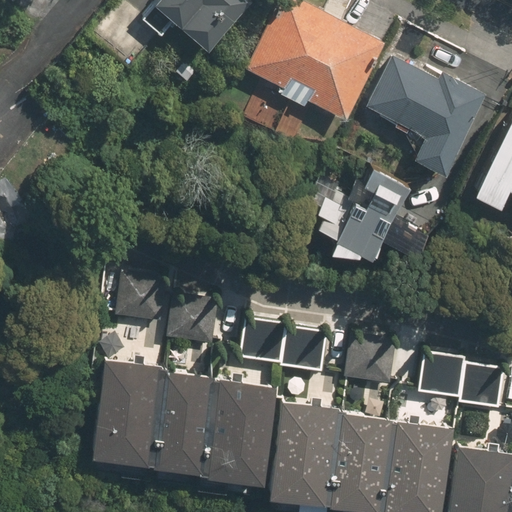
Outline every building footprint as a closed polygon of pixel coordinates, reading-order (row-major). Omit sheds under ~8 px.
[(149,0),(139,13),(122,0),(113,0),(86,34),(129,69),(170,18),(205,47),(242,0),(149,0)] [(301,102),(306,93),(345,113),(382,41),(303,0),(278,0),(246,62),(277,78),(272,87),(301,102)] [(452,48),(439,74),(391,50),(365,102),(423,131),(413,151),(445,167),(494,69),(452,48)] [(511,174),(511,106),(470,189),(498,203),(508,183),(511,174)] [(406,177),(366,159),(352,191),(330,182),(311,224),(333,234),(329,243),(369,261),(406,177)] [(168,273),(122,265),(114,311),(161,319),(168,273)] [(220,293),(173,285),(165,333),(212,341),(220,293)] [(286,317),(245,311),(238,353),(279,359),(286,317)] [(328,325),(286,317),(279,359),(321,366),(328,325)] [(396,331),(349,324),(342,372),(389,379),(396,331)] [(465,350),(422,344),(415,387),(458,393),(464,357),(465,350)] [(88,446),(141,453),(155,358),(102,351),(88,446)] [(501,363),(464,357),(458,393),(457,399),(495,404),(501,363)] [(149,457),(195,463),(209,368),(163,362),(149,457)] [(203,466),(257,473),(271,375),(217,368),(203,466)] [(264,487),(321,496),(335,399),(277,391),(264,487)] [(327,499),(375,506),(389,409),(341,402),(327,499)] [(381,508),(412,511),(435,511),(449,420),(395,412),(381,508)] [(443,511),(500,511),(509,447),(454,439),(443,511)]
